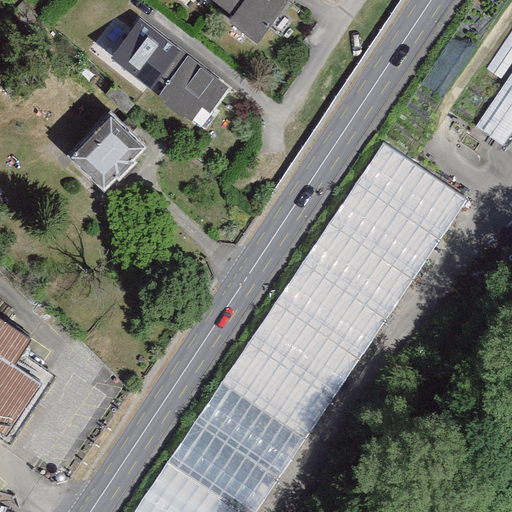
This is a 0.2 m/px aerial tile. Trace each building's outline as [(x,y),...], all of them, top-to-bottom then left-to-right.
[(222,0),(218,7),(233,19),(229,24),(260,47),(288,4),(281,0),(222,0)] [(227,90),(164,41),(142,69),(165,87),(159,97),(166,102),(164,105),(191,125),(203,108),(211,114),(227,90)] [(144,150),(112,119),(70,159),(104,191),(116,178),(119,180),(133,165),(130,163),(144,150)] [(386,143),(136,511),(254,511),(467,198),(386,143)] [(0,432),(7,436),(49,372),(18,352),(31,332),(0,312),(0,432)]
